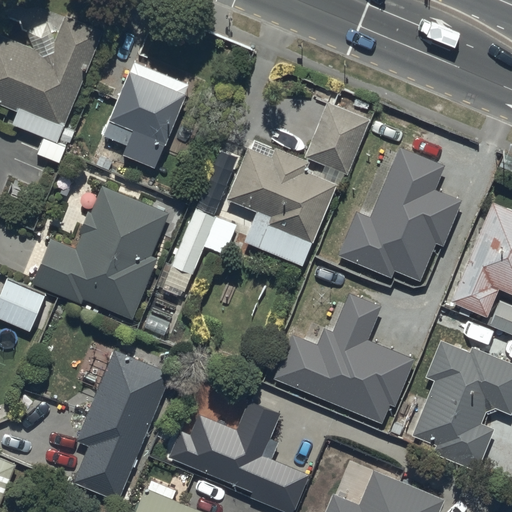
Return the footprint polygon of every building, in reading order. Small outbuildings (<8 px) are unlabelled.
[(34,43),(0,29),(0,98),(17,105),(12,118),(56,136),(102,25),(64,9),(54,34),(46,16),(36,21),(26,25),(28,31),(34,43)] [(155,170),(185,96),(189,86),(133,63),(103,138),(125,147),(122,156),(155,170)] [(370,120),(327,103),(305,158),(348,175),(370,120)] [(243,148),(247,150),(227,201),(256,213),(244,243),(302,266),(334,186),(304,174),(308,164),(276,151),(247,139),(243,148)] [(357,214),(338,257),(391,280),(394,273),(419,283),(436,245),(441,247),(461,202),(434,191),(444,167),(400,148),(370,219),(357,214)] [(52,239),(32,284),(82,307),(84,301),(130,321),(157,262),(150,259),(169,216),(103,187),(91,214),(87,212),(78,233),(80,234),(74,249),(52,239)] [(511,212),(491,204),(451,305),(487,319),(498,291),(511,296),(511,212)] [(236,223),(194,207),(163,285),(184,293),(202,248),(223,256),(236,223)] [(46,296),(6,280),(0,295),(0,320),(31,333),(46,296)] [(291,336),(273,379),(380,425),(388,407),(393,409),(414,361),(366,340),(379,309),(347,295),(331,332),(324,329),(316,347),(291,336)] [(511,308),(500,303),(491,327),(511,335),(511,308)] [(469,353),(440,341),(425,379),(433,383),(411,437),(436,448),(433,456),(476,473),(494,429),(482,424),(486,414),(496,410),(511,416),(511,413),(511,366),(471,349),(469,353)] [(172,372),(114,348),(74,443),(86,448),(71,484),(117,503),(172,372)] [(297,401),(282,439),(357,469),(372,432),(297,401)] [(0,501),(15,464),(0,458),(0,501)] [(332,495),(324,511),(439,511),(444,502),(373,473),(359,507),(332,495)] [(144,489),(134,511),(202,511),(173,500),(176,491),(152,481),(148,491),(144,489)]
